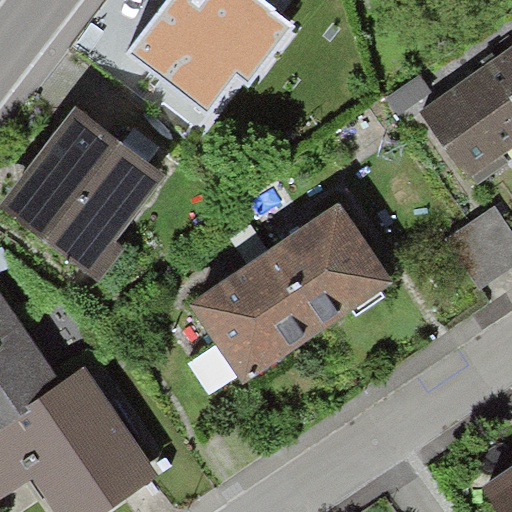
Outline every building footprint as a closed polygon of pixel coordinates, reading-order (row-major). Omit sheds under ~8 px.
[(238,90),(232,85),(282,19),(277,15),(287,0),(162,0),(117,60),(209,129),(238,90)] [(468,184),(511,152),(511,47),(492,62),(418,114),(468,184)] [(0,209),(0,224),(101,301),(135,257),(121,246),(171,180),(77,108),(0,209)] [(190,309),(246,389),(397,285),(341,205),(313,224),(226,284),(190,309)] [(511,233),(498,210),(447,241),(479,294),(511,273),(511,233)] [(48,511),(111,511),(164,476),(88,366),(68,380),(2,285),(0,286),(0,509),(1,511),(15,511),(38,497),(48,511)] [(511,511),(511,464),(482,484),(500,511),(511,511)]
